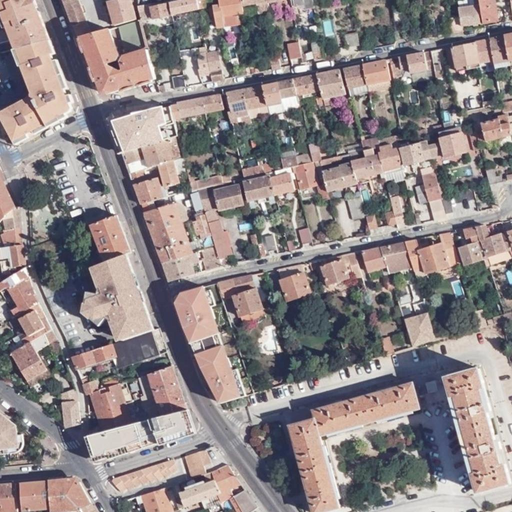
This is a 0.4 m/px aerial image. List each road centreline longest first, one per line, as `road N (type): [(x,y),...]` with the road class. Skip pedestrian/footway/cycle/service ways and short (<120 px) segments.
road 1 (residential): [(511,27),(94,116)]
road 2 (residential): [(160,294),(238,269),(511,211)]
road 3 (secondary): [(94,116),(160,294)]
road 4 (secondary): [(160,294),(187,371),(222,432)]
road 5 (residential): [(222,432),(103,473),(81,469)]
road 6 (secondary): [(50,0),(94,116)]
